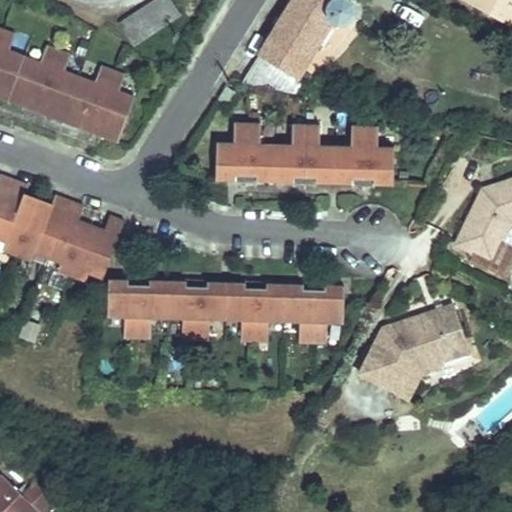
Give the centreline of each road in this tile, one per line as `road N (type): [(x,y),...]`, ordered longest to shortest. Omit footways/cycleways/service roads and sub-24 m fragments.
road 1 (residential): [(370,226),(196,218),(125,186)]
road 2 (residential): [(245,0),(125,186)]
road 3 (residential): [(125,186),(0,141)]
